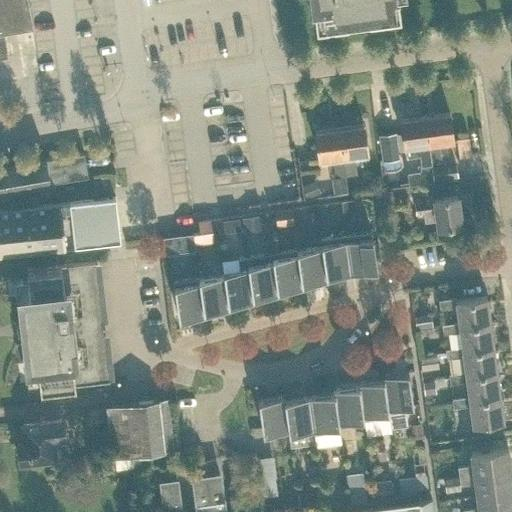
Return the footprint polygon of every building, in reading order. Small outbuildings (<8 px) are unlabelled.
[(26,0),(0,0),(0,56),(6,55),(2,32),(31,27),(26,0)] [(311,0),(314,23),(346,19),(345,18),(343,18),(342,11),(354,9),(355,18),(357,18),(356,9),(367,7),(368,14),(367,15),(367,16),(398,12),(396,0),(311,0)] [(456,163),(451,163),(441,165),(438,147),(433,148),(433,142),(452,140),(448,112),(424,115),(430,163),(431,163),(433,179),(457,176),(456,163)] [(430,163),(424,115),(399,119),(403,146),(405,157),(419,155),(420,164),(430,163)] [(347,154),(366,152),(362,124),(338,127),(345,175),(355,173),(353,159),(348,160),(347,154)] [(334,176),(345,175),(338,127),(314,130),(318,158),(337,156),(337,161),(332,162),(334,176)] [(395,131),(377,134),(381,160),(399,158),(395,131)] [(456,137),(458,156),(471,155),(469,136),(456,137)] [(0,190),(87,176),(83,153),(45,159),(45,161),(0,168),(0,190)] [(110,174),(100,174),(101,186),(110,185),(110,174)] [(346,191),(343,175),(331,177),(333,193),(346,191)] [(320,191),(315,179),(301,185),(306,197),(320,191)] [(393,201),(391,188),(378,190),(380,203),(393,201)] [(437,227),(460,224),(456,195),(413,201),(414,212),(422,211),(423,221),(436,219),(437,227)] [(0,252),(119,239),(118,228),(115,207),(114,196),(0,208),(0,252)] [(356,208),(354,197),(340,199),(341,210),(356,208)] [(293,223),(291,207),(274,209),(276,225),(293,223)] [(260,228),(258,213),(241,216),(244,230),(260,228)] [(239,228),(238,216),(222,218),(223,231),(239,228)] [(213,231),(212,219),(198,221),(199,233),(213,231)] [(344,234),(350,272),(375,268),(370,230),(344,234)] [(194,246),(192,232),(182,233),(184,247),(194,246)] [(325,275),(350,272),(344,234),(319,238),(320,246),(321,246),(325,275)] [(326,279),(325,275),(321,246),(320,246),(296,249),(300,282),(301,282),(326,279)] [(296,249),(296,248),(270,252),(271,260),(272,260),(276,289),(301,286),(301,282),(300,282),(296,249)] [(246,263),(247,267),(251,296),(252,296),(277,293),(276,289),(272,260),(271,260),(270,252),(246,255),(247,263),(246,263)] [(24,324),(100,315),(94,261),(25,269),(28,295),(21,296),(21,301),(18,302),(20,319),(23,319),(24,324)] [(252,300),(252,296),(251,296),(247,267),(221,271),(222,274),(223,274),(227,304),(227,303),(252,300)] [(228,307),(227,303),(227,304),(223,274),(222,274),(198,277),(202,311),(203,311),(228,307)] [(198,277),(198,276),(172,280),(177,318),(203,314),(203,311),(202,311),(198,277)] [(458,325),(489,321),(485,295),(455,299),(455,296),(437,299),(439,308),(455,306),(457,321),(458,325)] [(432,326),(430,312),(413,314),(415,328),(432,326)] [(461,349),(492,345),(489,321),(458,325),(457,321),(441,323),(442,333),(458,330),(461,346),(461,349)] [(39,388),(108,380),(102,326),(25,335),(26,339),(23,340),(25,357),(28,357),(28,362),(35,361),(39,388)] [(464,374),(496,370),(492,345),(461,349),(461,346),(444,348),(445,357),(462,355),(464,370),(464,374)] [(437,367),(435,353),(419,355),(420,369),(437,367)] [(380,374),(381,378),(386,412),(387,412),(387,415),(389,415),(390,426),(407,424),(405,414),(409,409),(412,408),(407,370),(380,374)] [(468,399),(499,394),(496,370),(464,374),(464,370),(447,372),(449,382),(465,379),(467,395),(468,399)] [(364,419),(387,415),(387,412),(386,412),(381,378),(356,381),(357,385),(357,384),(362,419),(363,422),(364,422),(364,419)] [(435,392),(434,379),(422,380),(423,393),(435,392)] [(339,426),(363,422),(362,419),(357,384),(357,385),(332,388),(332,392),(337,426),(338,426),(339,429),(340,429),(339,426)] [(314,433),(339,429),(338,426),(337,426),(332,392),(307,395),(312,428),(313,428),(314,433)] [(471,424),(502,420),(499,394),(468,399),(467,395),(451,397),(452,406),(468,404),(471,424)] [(283,399),(283,395),(257,399),(261,432),(286,428),(287,428),(283,399)] [(286,428),(287,432),(289,445),(315,441),(314,433),(313,428),(312,428),(307,395),(283,399),(287,428),(286,428)] [(173,449),(167,397),(105,404),(110,456),(117,455),(119,468),(140,465),(139,453),(173,449)] [(54,456),(64,455),(62,438),(63,438),(60,419),(21,423),(23,441),(17,442),(19,462),(54,458),(54,456)] [(413,437),(421,436),(420,422),(411,423),(413,437)] [(509,468),(509,465),(506,446),(469,451),(471,464),(457,466),(458,475),(509,468)] [(276,451),(261,451),(263,490),(278,489),(276,451)] [(475,494),(511,489),(509,468),(458,475),(459,483),(459,484),(473,482),(475,494)] [(220,472),(190,476),(195,511),(210,511),(225,510),(220,472)] [(425,472),(413,473),(414,486),(427,485),(425,472)] [(457,474),(443,476),(445,487),(459,485),(457,474)] [(177,478),(158,481),(162,510),(181,508),(177,478)] [(392,491),(390,479),(374,481),(375,493),(392,491)] [(317,505),(314,485),(297,487),(300,508),(317,505)] [(364,486),(349,488),(351,502),(366,500),(364,486)] [(462,511),(498,511),(511,510),(511,490),(511,489),(475,494),(477,507),(462,508),(462,511)] [(325,511),(323,511),(433,511),(431,498),(422,499),(325,511)]
